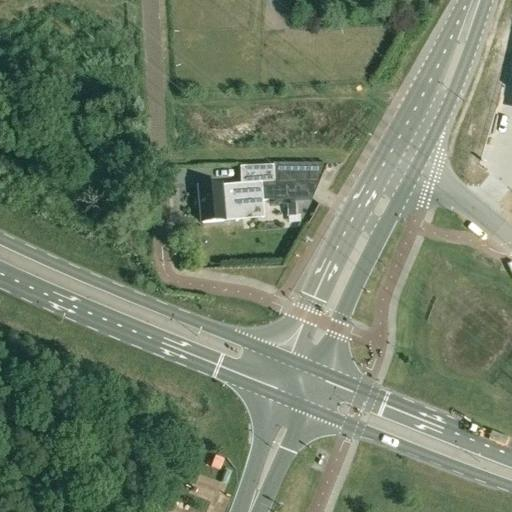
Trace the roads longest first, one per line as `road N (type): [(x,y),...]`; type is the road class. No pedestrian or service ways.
road 1 (secondary): [(281,357),(0,240)]
road 2 (secondary): [(0,273),(268,391)]
road 3 (unclassified): [(161,260),(147,0)]
road 4 (unclassified): [(387,140),(281,357)]
road 5 (unclassified): [(321,374),(416,163)]
road 6 (secondary): [(305,409),(511,486)]
road 7 (secondary): [(511,453),(321,374)]
road 8 (unclassified): [(416,163),(488,0)]
road 9 (unclassified): [(464,0),(387,140)]
road 10 (unclassified): [(416,163),(511,242)]
road 11 (unclassified): [(268,391),(244,511)]
